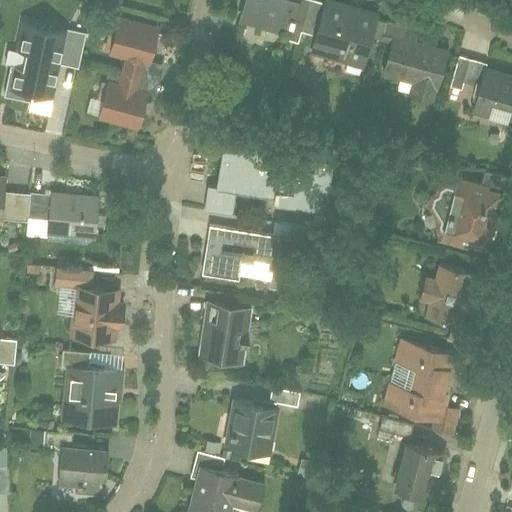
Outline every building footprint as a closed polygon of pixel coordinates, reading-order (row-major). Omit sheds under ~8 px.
[(243,0),(239,17),(288,31),(296,0),(243,0)] [(366,63),(380,8),(347,0),(324,0),(312,49),(366,63)] [(161,21),(119,12),(110,53),(126,56),(120,81),(107,78),(98,117),(140,127),(148,88),(140,86),(145,62),(151,64),(161,21)] [(87,34),(24,21),(7,100),(28,104),(30,97),(59,104),(66,69),(79,72),(87,34)] [(440,87),(450,45),(394,31),(384,70),(413,78),(409,91),(434,97),(437,86),(440,87)] [(511,120),(511,69),(484,63),(472,111),(511,120)] [(205,207),(231,212),(234,190),(273,196),(280,151),(222,142),(215,186),(208,185),(205,207)] [(456,176),(441,240),(491,251),(506,188),(456,176)] [(100,236),(102,199),(54,196),(52,233),(100,236)] [(270,231),(210,222),(202,271),(238,276),(239,268),(270,272),(268,284),(291,287),(301,222),(272,218),(270,231)] [(477,267),(440,259),(437,273),(425,270),(419,296),(429,299),(426,312),(464,321),(477,267)] [(70,285),(70,265),(52,265),(52,285),(70,285)] [(80,282),(75,328),(120,333),(125,286),(80,282)] [(245,305),(208,299),(198,359),(236,365),(245,305)] [(460,350),(401,335),(383,403),(434,416),(431,429),(453,435),(461,405),(447,401),(460,350)] [(124,423),(130,369),(68,362),(63,417),(124,423)] [(273,402),(232,395),(224,441),(265,448),(273,402)] [(435,493),(448,449),(405,437),(392,481),(435,493)] [(110,476),(112,453),(59,450),(57,475),(76,476),(75,492),(104,494),(105,476),(110,476)] [(198,463),(184,511),(226,511),(228,503),(258,510),(265,478),(198,463)]
